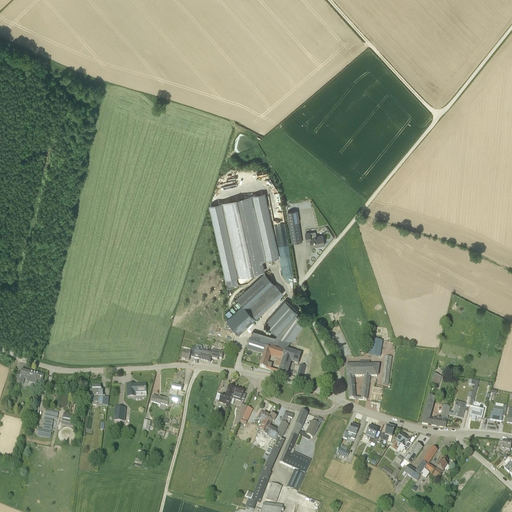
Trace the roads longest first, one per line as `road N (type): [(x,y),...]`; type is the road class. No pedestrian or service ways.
road 1 (unclassified): [(339,400),(341,381),(301,282),(511,27)]
road 2 (unclassified): [(253,374),(187,365),(61,370),(0,349)]
road 3 (track): [(439,116),(330,0)]
road 4 (track): [(159,511),(198,366)]
road 5 (unclassified): [(458,432),(399,423),(339,400)]
